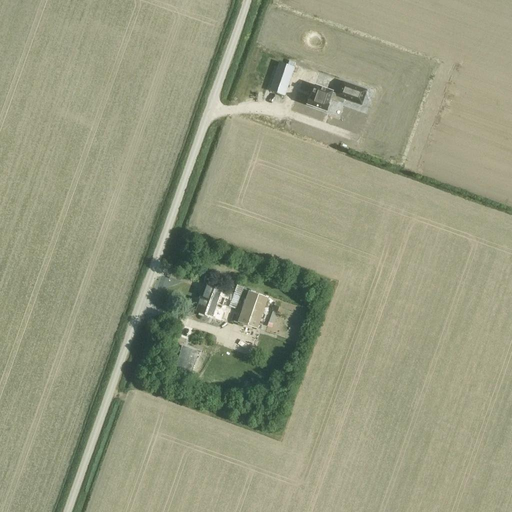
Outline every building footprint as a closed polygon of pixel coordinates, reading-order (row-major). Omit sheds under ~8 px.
[(273,86),(286,90),(293,69),(280,65),(273,86)] [(343,82),(337,96),(362,105),(367,90),(343,82)] [(309,98),(307,105),(327,112),(329,104),(333,91),(315,85),(310,98),(309,98)] [(228,301),(231,293),(218,288),(215,296),(203,292),(199,300),(201,301),(197,313),(211,318),(215,308),(221,310),(225,300),(228,301)] [(257,329),(268,299),(249,293),(238,322),(257,329)] [(188,356),(179,383),(192,387),(201,361),(188,356)]
